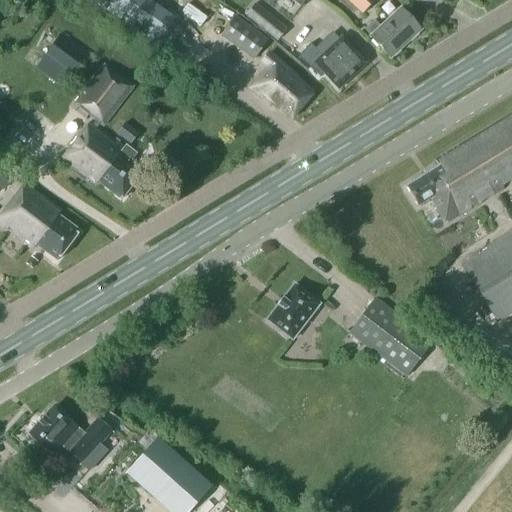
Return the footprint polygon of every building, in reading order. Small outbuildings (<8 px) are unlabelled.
[(146,0),(113,0),(106,11),(155,45),(173,18),(146,0)] [(345,0),(361,15),(374,0),(345,0)] [(276,40),(285,29),(254,3),(245,14),(276,40)] [(373,21),(364,29),(370,37),(389,58),(419,30),(400,9),(380,28),(373,21)] [(253,60),(264,46),(263,45),(267,40),(235,17),(221,33),(253,60)] [(64,89),(89,55),(60,34),(36,69),(64,89)] [(330,50),(322,57),(310,67),(316,74),(323,73),(338,90),(366,63),(341,36),(328,47),(330,50)] [(293,79),(294,78),(267,54),(261,61),(269,68),(251,88),(271,105),(273,104),(290,119),(311,95),(293,79)] [(133,87),(104,66),(74,105),(95,121),(92,124),(97,128),(100,125),(102,127),(133,87)] [(438,165),(405,186),(417,206),(430,198),(445,223),(464,212),(465,213),(511,185),(511,184),(511,113),(435,160),(438,165)] [(143,171),(130,161),(135,154),(125,146),(123,148),(97,128),(92,124),(90,123),(60,162),(93,188),(97,183),(120,200),(143,171)] [(115,135),(129,145),(138,134),(124,123),(115,135)] [(60,212),(24,185),(0,216),(0,225),(32,249),(35,245),(57,261),(78,232),(57,216),(60,212)] [(511,234),(462,265),(497,322),(511,313),(511,234)] [(26,265),(32,269),(37,262),(31,258),(26,265)] [(291,340),(319,305),(293,285),(283,299),(282,298),(275,306),(277,307),(266,321),(291,340)] [(347,334),(405,377),(432,342),(374,298),(347,334)] [(70,421),(54,406),(28,435),(45,450),(45,449),(53,457),(62,446),(68,452),(81,464),(111,431),(98,419),(84,434),(78,429),(70,421)] [(134,465),(186,511),(188,511),(214,483),(160,435),(134,465)]
